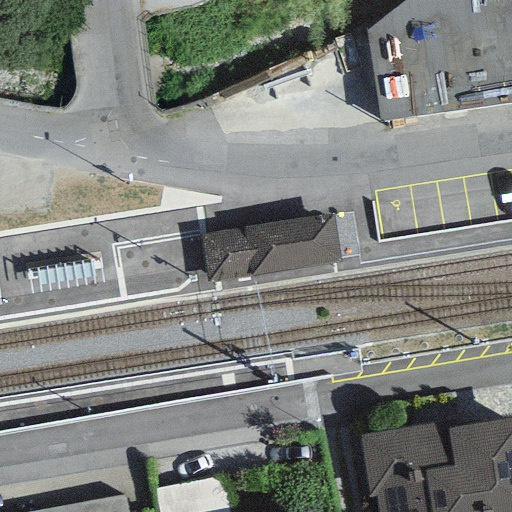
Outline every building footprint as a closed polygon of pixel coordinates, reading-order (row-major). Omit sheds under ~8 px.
[(511,0),(407,0),(366,32),(376,120),(511,103),(511,0)] [(335,214),(200,234),(207,282),(342,262),(335,214)] [(447,421),(359,436),(369,497),(375,496),(377,511),(511,511),(511,418),(449,428),(447,421)] [(240,511),(233,474),(153,490),(157,511),(240,511)] [(21,511),(127,511),(124,493),(21,511)]
